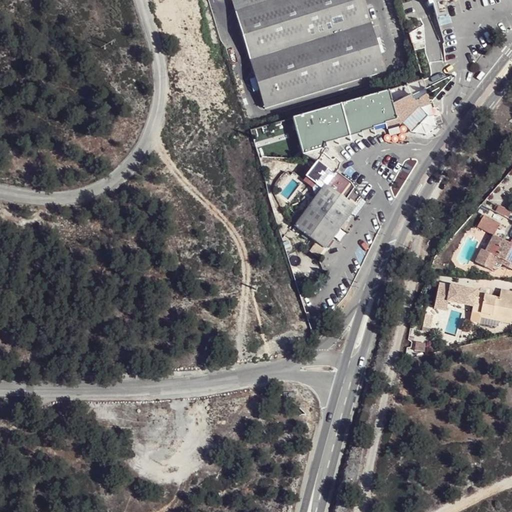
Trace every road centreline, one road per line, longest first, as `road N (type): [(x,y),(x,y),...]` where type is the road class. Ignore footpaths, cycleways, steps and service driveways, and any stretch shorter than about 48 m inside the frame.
road 1 (secondary): [(357,371),(410,219),(462,134),(511,73)]
road 2 (unclassified): [(143,0),(158,51),(158,91),(145,146),(120,180),(84,198),(0,192)]
road 3 (track): [(365,511),(419,239),(398,211)]
road 4 (track): [(150,125),(185,184),(231,223),(245,249),(241,375)]
road 5 (unclassified): [(0,388),(135,387),(274,370)]
road 6 (secondary): [(511,49),(432,153),(371,278)]
road 7 (secondary): [(320,511),(357,371)]
road 8 (secondary): [(340,376),(304,511)]
